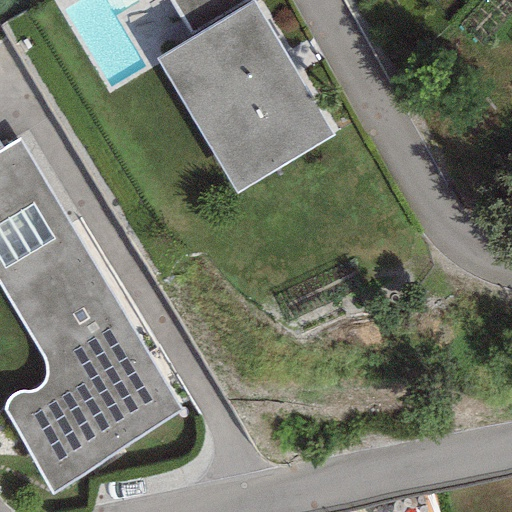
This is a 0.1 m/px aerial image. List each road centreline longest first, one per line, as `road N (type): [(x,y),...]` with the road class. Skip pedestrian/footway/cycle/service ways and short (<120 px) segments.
road 1 (unclassified): [(511,281),(472,279),(323,0)]
road 2 (unclassified): [(233,511),(511,452)]
